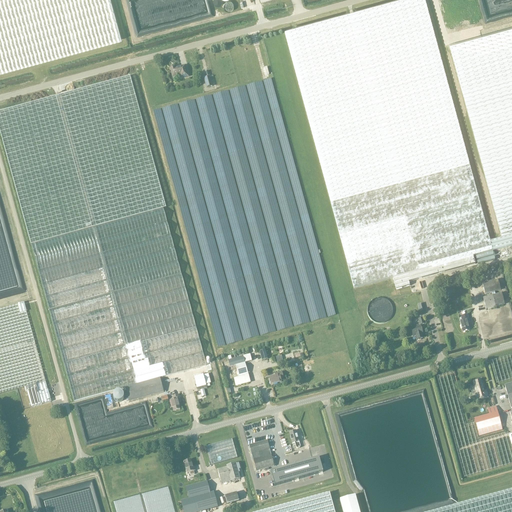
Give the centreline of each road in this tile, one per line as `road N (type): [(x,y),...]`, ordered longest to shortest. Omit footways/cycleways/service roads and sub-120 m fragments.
road 1 (unclassified): [(82,462),(511,345)]
road 2 (unclassified): [(360,0),(0,98)]
road 3 (unclassified): [(82,462),(0,161)]
